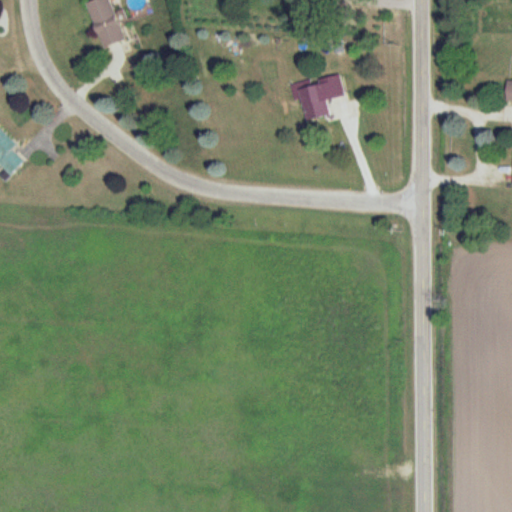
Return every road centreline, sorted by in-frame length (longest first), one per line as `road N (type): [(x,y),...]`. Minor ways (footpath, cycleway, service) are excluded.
road 1 (residential): [(420,511),(416,0)]
road 2 (residential): [(32,0),(53,66),(84,109),(180,178),(212,188),(417,204)]
